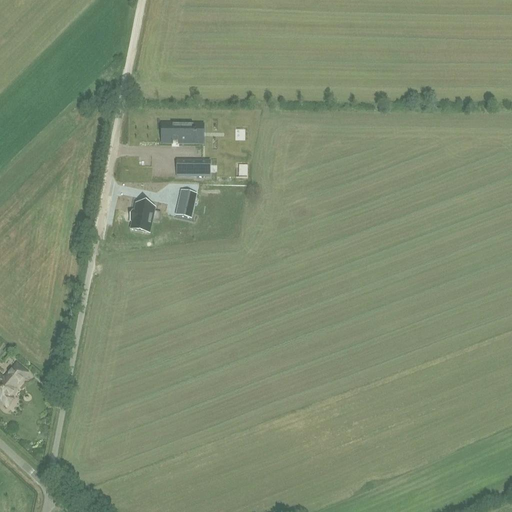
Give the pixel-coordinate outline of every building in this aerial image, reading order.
[(162,144),(195,144),(195,126),(163,126),(162,144)] [(189,163),(189,178),(209,178),(209,163),(189,163)] [(197,196),(181,192),(176,217),(191,220),(197,196)] [(149,234),(152,222),(154,213),(154,209),(137,206),(135,213),(133,213),(131,222),(133,222),(131,231),(149,234)] [(132,265),(134,255),(111,252),(110,262),(132,265)] [(194,261),(168,273),(203,349),(229,337),(194,261)] [(139,307),(145,277),(120,272),(110,329),(121,331),(126,305),(139,307)] [(125,315),(124,323),(140,326),(141,321),(157,324),(160,307),(143,304),(140,317),(125,315)] [(228,364),(287,347),(282,331),(223,348),(228,364)] [(16,391),(15,390),(28,374),(17,365),(4,381),(2,379),(0,380),(0,401),(4,405),(16,391)]
